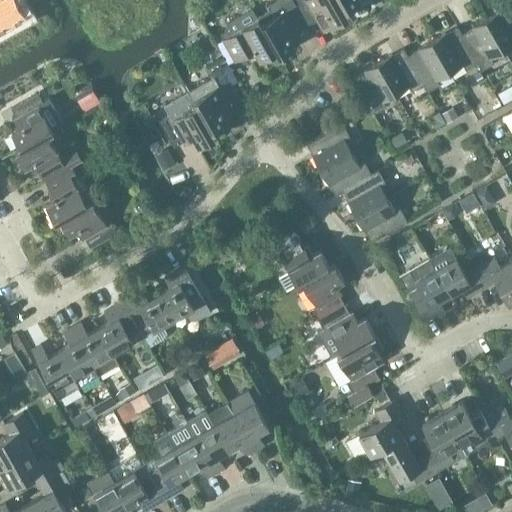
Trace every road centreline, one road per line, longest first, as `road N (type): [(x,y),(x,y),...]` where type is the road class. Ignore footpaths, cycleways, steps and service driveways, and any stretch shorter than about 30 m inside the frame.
road 1 (residential): [(511,322),(476,326),(441,346),(414,343),(358,252),(262,142)]
road 2 (residential): [(262,142),(182,229),(56,299),(32,290),(0,239)]
road 3 (residential): [(431,0),(335,56),(262,142)]
